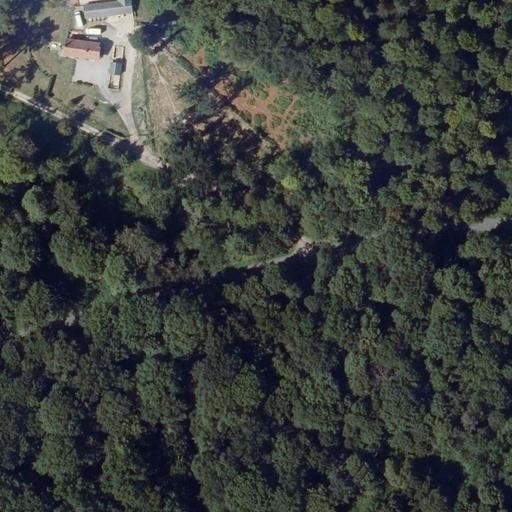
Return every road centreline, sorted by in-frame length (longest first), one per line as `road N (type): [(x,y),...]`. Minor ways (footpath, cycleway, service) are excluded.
road 1 (primary): [(0,356),(178,296),(511,227)]
road 2 (track): [(320,262),(138,69),(153,0)]
road 3 (track): [(363,0),(405,155),(454,235)]
road 4 (track): [(178,296),(207,511)]
